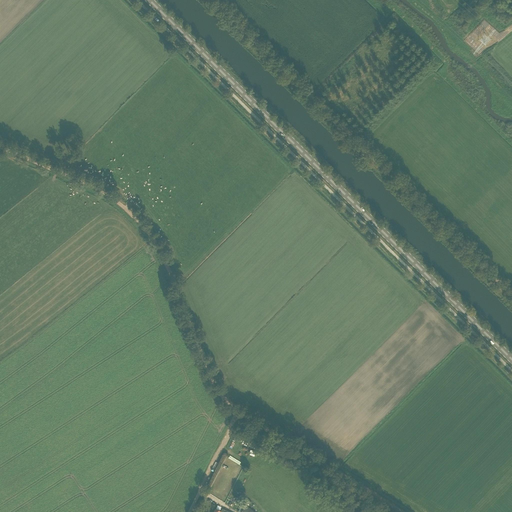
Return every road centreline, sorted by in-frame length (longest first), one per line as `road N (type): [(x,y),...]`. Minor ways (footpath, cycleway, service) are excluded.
road 1 (primary): [(511,359),(149,0)]
road 2 (track): [(511,296),(213,0)]
road 3 (track): [(0,147),(96,188),(146,230),(215,386),(237,413)]
road 4 (track): [(237,413),(401,511)]
